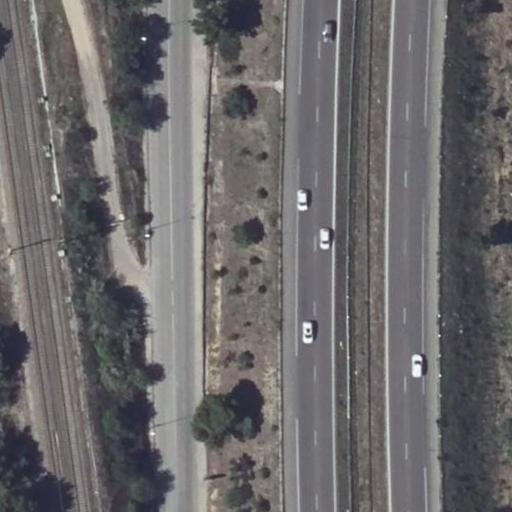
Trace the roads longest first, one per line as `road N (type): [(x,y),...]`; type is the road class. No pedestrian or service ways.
road 1 (motorway): [(410,511),(404,379),(418,0)]
road 2 (residential): [(186,511),(168,0)]
road 3 (motorway): [(323,0),(314,237),(319,511)]
road 4 (track): [(175,285),(135,278),(122,261),(91,70),(71,0)]
